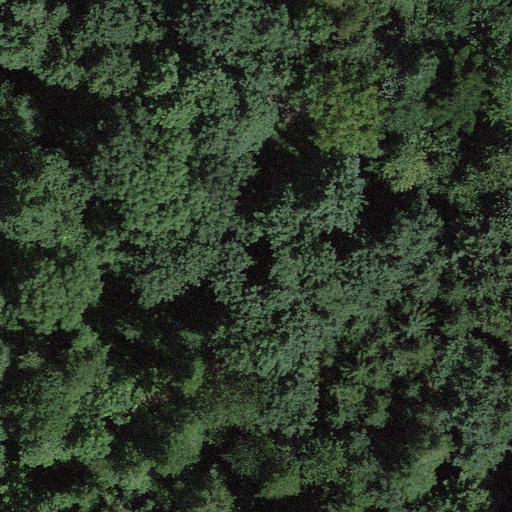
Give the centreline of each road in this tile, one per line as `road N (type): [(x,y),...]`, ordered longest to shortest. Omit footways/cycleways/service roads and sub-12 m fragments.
road 1 (track): [(511,247),(102,0)]
road 2 (track): [(511,336),(75,511)]
